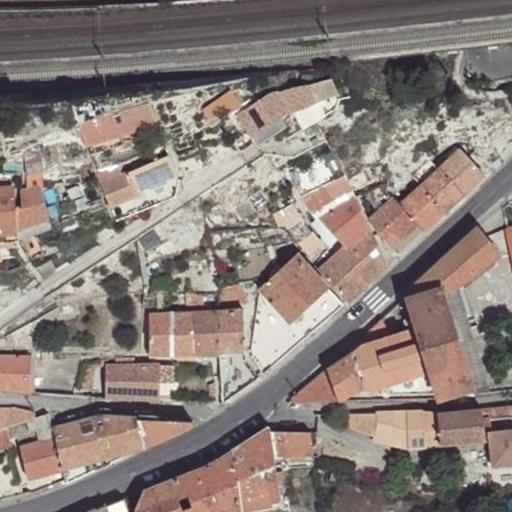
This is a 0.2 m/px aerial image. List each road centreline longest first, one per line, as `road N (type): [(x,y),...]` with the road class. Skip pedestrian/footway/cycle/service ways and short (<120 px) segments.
road 1 (residential): [(238,416),(511,174)]
road 2 (unclassified): [(0,402),(238,416)]
road 3 (residential): [(26,511),(238,416)]
